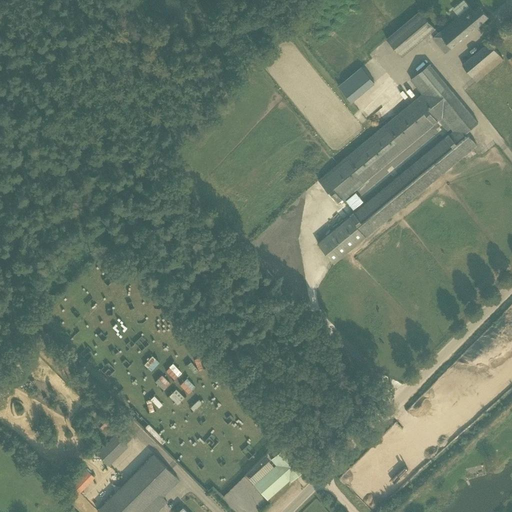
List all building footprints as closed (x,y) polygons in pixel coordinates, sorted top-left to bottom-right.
[(433,38),(444,53),(476,27),(479,31),(486,25),(483,21),(488,17),(479,6),(474,11),(471,7),(435,37),(433,38)] [(419,11),(386,39),(401,57),(434,29),(419,11)] [(508,38),(511,35),(511,31),(509,28),(503,32),(508,38)] [(476,82),(503,59),(489,43),(462,65),(476,82)] [(350,216),(317,243),(334,263),(469,151),(477,145),(466,132),(478,123),(429,64),(421,70),(410,80),(422,94),(318,180),(342,207),(337,212),(343,219),(349,215),(350,216)] [(353,101),(376,81),(362,65),(339,86),(353,101)] [(289,414),(281,420),(280,422),(286,429),(288,427),(295,421),(289,414)] [(90,418),(87,421),(103,439),(107,435),(90,418)] [(96,452),(108,465),(128,446),(115,433),(96,452)] [(254,485),(267,500),(289,480),(290,482),(305,469),(286,446),(271,459),(276,465),(254,485)] [(153,454),(96,510),(98,511),(155,511),(167,501),(162,497),(179,480),(153,454)] [(94,477),(85,468),(62,491),(72,501),(94,477)]
